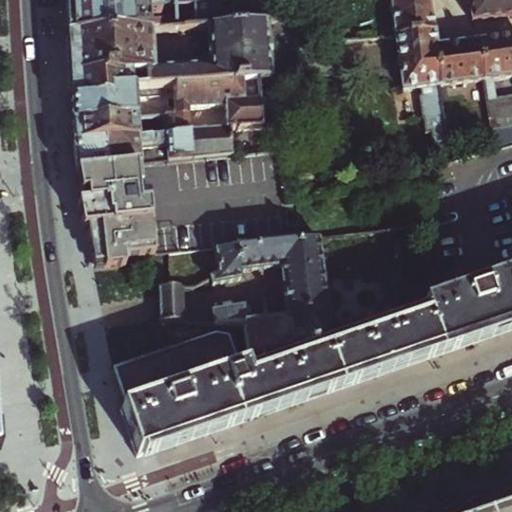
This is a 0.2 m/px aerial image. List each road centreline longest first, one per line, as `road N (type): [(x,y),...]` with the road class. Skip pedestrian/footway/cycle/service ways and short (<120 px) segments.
road 1 (tertiary): [(90,511),(37,185),(24,0)]
road 2 (tertiary): [(158,511),(511,391)]
